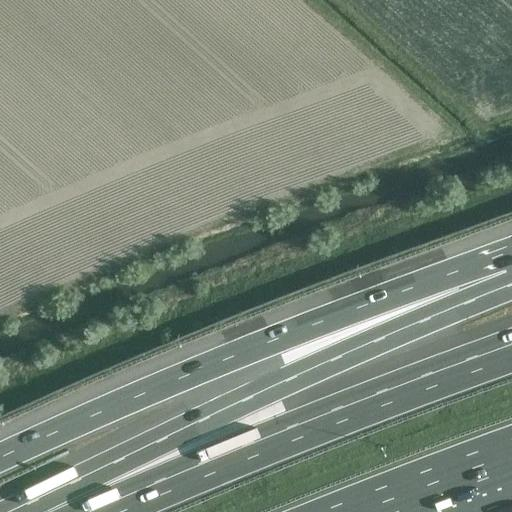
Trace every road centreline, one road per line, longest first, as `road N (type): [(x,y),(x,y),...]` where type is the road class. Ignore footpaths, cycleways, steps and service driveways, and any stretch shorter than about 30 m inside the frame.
road 1 (motorway): [(505,271),(274,340),(0,460)]
road 2 (motorway): [(505,271),(279,383),(66,511)]
road 3 (motorway): [(511,350),(98,511)]
road 4 (motorway): [(360,511),(511,454)]
